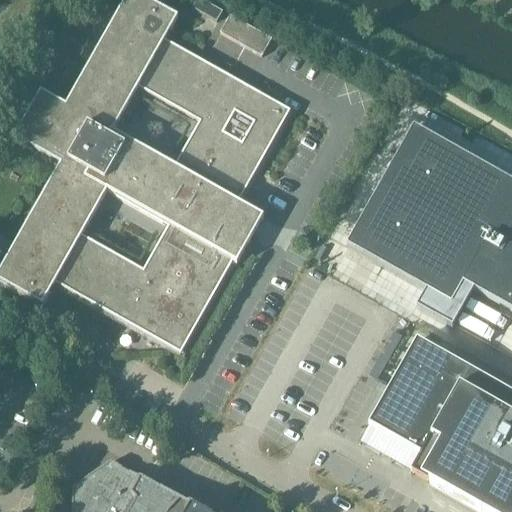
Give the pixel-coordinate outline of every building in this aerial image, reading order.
[(60,168),(0,273),(0,286),(42,310),(55,287),(180,358),(232,266),(236,268),(263,221),(238,206),(290,114),(165,44),(178,21),(140,0),(126,0),(65,109),(40,95),(14,142),(60,168)] [(222,15),(197,0),(191,10),(216,25),(222,15)] [(272,42),(230,19),(220,36),(262,60),(272,42)] [(511,184),(414,129),(347,248),(451,307),(463,286),(511,313),(511,184)] [(410,475),(476,511),(511,511),(511,397),(416,343),(368,428),(420,458),(410,475)] [(194,511),(110,465),(72,490),(71,511),(194,511)]
